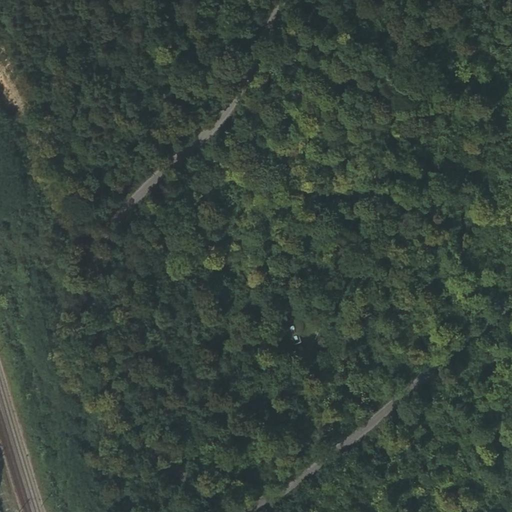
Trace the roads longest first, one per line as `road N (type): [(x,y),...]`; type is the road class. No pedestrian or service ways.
road 1 (unclassified): [(243,505),(214,499),(184,475),(137,419),(92,335),(90,271),(132,198),(201,140),(237,93),(284,0)]
road 2 (unclassified): [(511,306),(293,488),(243,505)]
